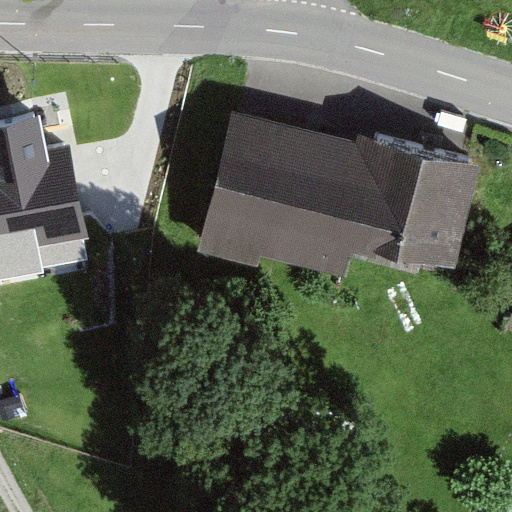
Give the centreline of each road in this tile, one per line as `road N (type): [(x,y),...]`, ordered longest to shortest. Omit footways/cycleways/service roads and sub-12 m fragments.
road 1 (tertiary): [(0,11),(280,33)]
road 2 (tertiary): [(280,33),(511,102)]
